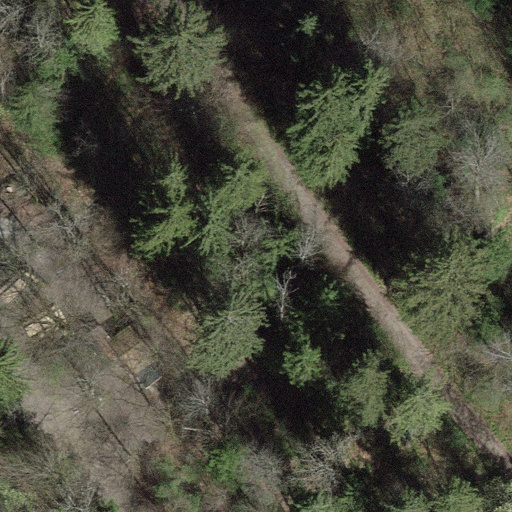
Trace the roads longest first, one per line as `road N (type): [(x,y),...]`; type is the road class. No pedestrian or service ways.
road 1 (track): [(228,0),(511,398)]
road 2 (track): [(0,319),(68,402),(130,511)]
